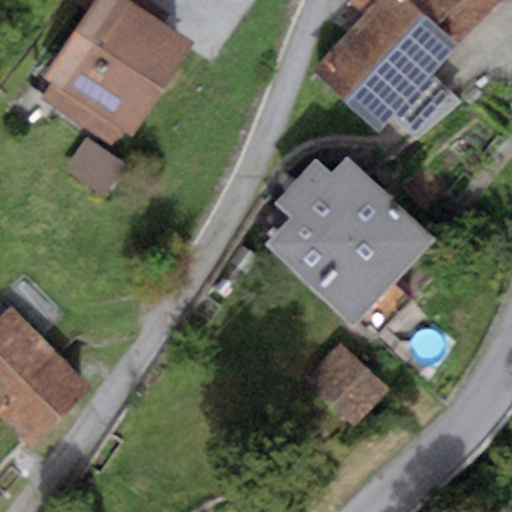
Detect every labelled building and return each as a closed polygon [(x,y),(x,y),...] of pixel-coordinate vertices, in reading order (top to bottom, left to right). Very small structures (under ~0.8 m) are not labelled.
[(206,52),(122,0),(121,0),(64,92),(148,144),(206,52)] [(491,0),(402,0),(404,2),(451,44),(491,0)] [(451,44),(404,2),(330,82),(388,135),(462,55),(451,44)] [(448,243),(363,168),(345,187),(331,174),(296,213),(310,226),(286,253),(371,329),(448,243)] [(38,296),(0,339),(0,413),(49,456),(103,395),(55,353),(76,329),(38,296)] [(402,403),(353,358),(319,395),(369,440),(402,403)]
